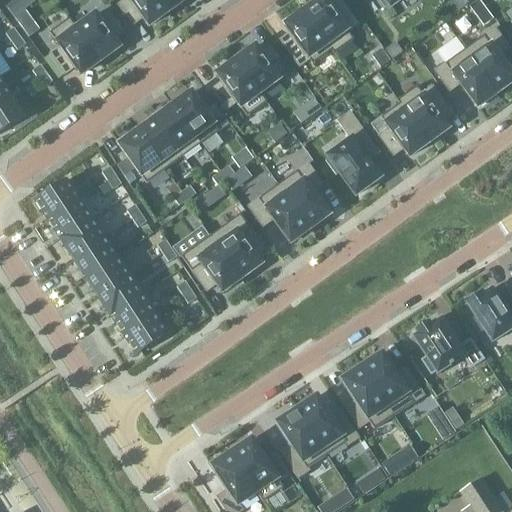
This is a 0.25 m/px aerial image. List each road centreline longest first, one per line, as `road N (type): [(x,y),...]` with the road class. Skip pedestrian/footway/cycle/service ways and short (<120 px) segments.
road 1 (residential): [(511,132),(112,415)]
road 2 (residential): [(149,471),(511,231)]
road 3 (residential): [(261,0),(0,190)]
road 4 (residential): [(112,415),(0,242)]
